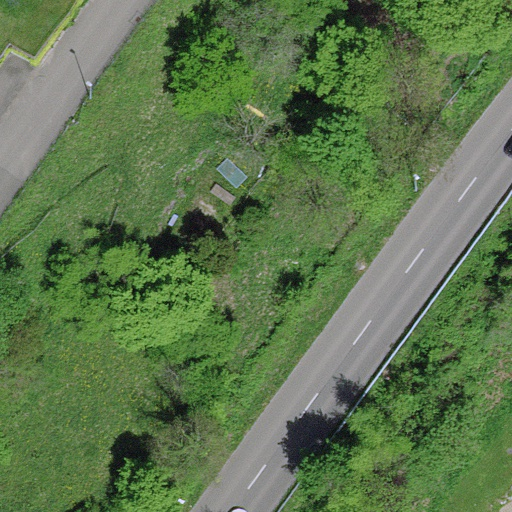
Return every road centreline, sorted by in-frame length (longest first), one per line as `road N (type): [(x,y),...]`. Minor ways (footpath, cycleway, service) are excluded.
road 1 (secondary): [(227,511),(511,126)]
road 2 (residential): [(0,162),(114,0)]
